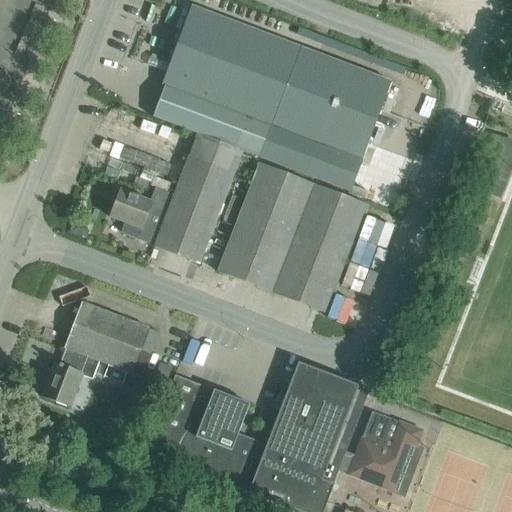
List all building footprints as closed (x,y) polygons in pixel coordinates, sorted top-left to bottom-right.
[(153,118),(351,196),(395,85),(192,8),(163,86),(165,87),(153,118)] [(138,240),(140,241),(155,247),(154,248),(199,265),(235,172),(242,154),(197,136),(190,155),(174,197),(157,190),(152,204),(138,240)] [(315,187),(261,166),(220,274),(271,294),(315,187)] [(315,187),(271,294),(326,315),(369,209),(315,187)] [(152,204),(120,192),(110,218),(126,224),(122,234),(138,240),(152,204)] [(73,220),(69,233),(86,240),(89,232),(86,225),(73,220)] [(335,307),(351,314),(363,288),(347,281),(335,307)] [(67,350),(60,367),(82,376),(91,380),(98,362),(132,375),(149,330),(82,304),(65,349),(67,350)] [(160,363),(155,376),(168,381),(173,368),(160,363)] [(299,364),(267,444),(263,457),(249,492),(299,511),(320,511),(337,471),(345,452),(368,391),(299,364)] [(82,376),(60,367),(54,365),(42,398),(70,409),(82,376)] [(267,444),(261,442),(239,433),(250,405),(202,387),(175,376),(145,453),(242,490),(248,476),(256,454),(263,457),(267,444)] [(348,475),(392,492),(410,444),(417,447),(422,432),(400,424),(400,423),(372,412),(355,456),(348,475)] [(348,475),(355,456),(345,452),(337,471),(348,475)]
